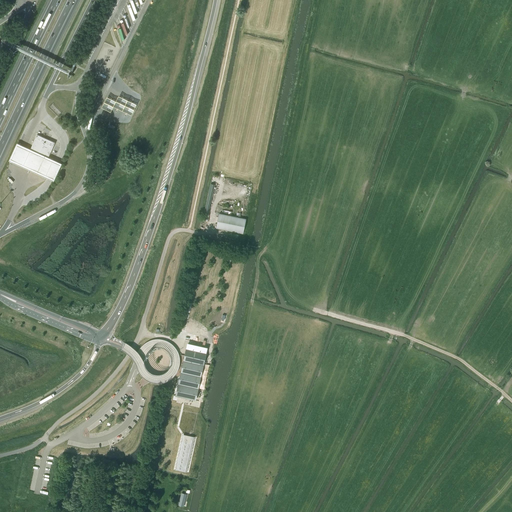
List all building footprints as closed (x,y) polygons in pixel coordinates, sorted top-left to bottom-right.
[(107,97),(102,108),(106,110),(111,113),(113,107),(116,102),(111,99),(107,97)] [(116,102),(113,107),(122,111),(127,101),(119,97),(116,102)] [(55,143),(37,135),(30,150),(48,159),(55,143)] [(55,180),(62,164),(19,144),(12,160),(55,180)] [(211,183),(205,212),(209,213),(215,184),(211,183)] [(247,219),(220,214),(217,228),(244,234),(247,219)] [(205,353),(187,349),(176,396),(195,400),(205,353)] [(193,436),(184,434),(176,469),(185,472),(193,436)]
